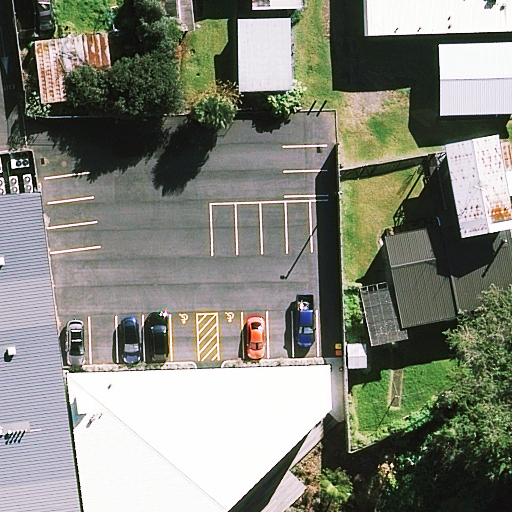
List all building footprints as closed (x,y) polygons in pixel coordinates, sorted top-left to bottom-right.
[(193,36),(192,0),(166,0),(167,37),(193,36)] [(511,0),(360,0),(361,28),(511,26),(511,0)] [(292,15),(241,13),(238,74),(290,76),(292,15)] [(104,26),(35,35),(43,100),(113,91),(104,26)] [(511,107),(511,36),(441,38),(442,109),(511,107)] [(446,129),(460,214),(387,226),(403,318),(511,298),(511,199),(511,193),(511,192),(511,139),(511,135),(501,136),(498,120),(446,129)] [(146,127),(69,128),(70,220),(148,218),(146,127)] [(0,511),(73,511),(32,177),(0,181),(0,511)] [(198,511),(323,392),(322,350),(59,357),(79,511),(198,511)]
